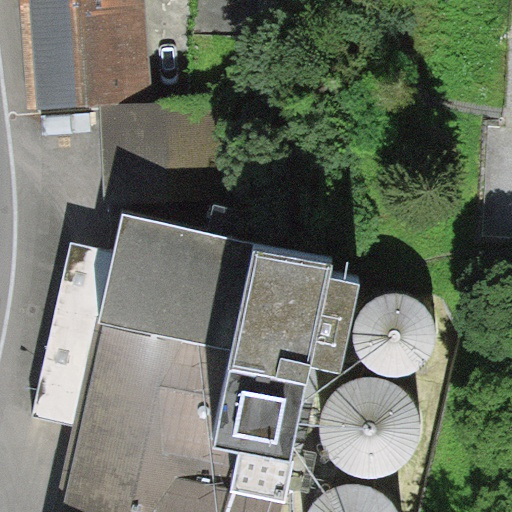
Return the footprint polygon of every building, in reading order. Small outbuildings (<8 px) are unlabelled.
[(146,0),(24,0),(33,116),(154,107),(146,0)] [(226,122),(135,134),(148,232),(239,220),(226,122)] [(339,294),(370,295),(372,225),(341,224),(339,294)] [(62,511),(288,511),(315,383),(343,388),(360,302),(332,296),(333,288),(250,272),(254,255),(120,228),(114,256),(79,427),(62,511)] [(79,427),(114,256),(69,247),(33,418),(79,427)]
